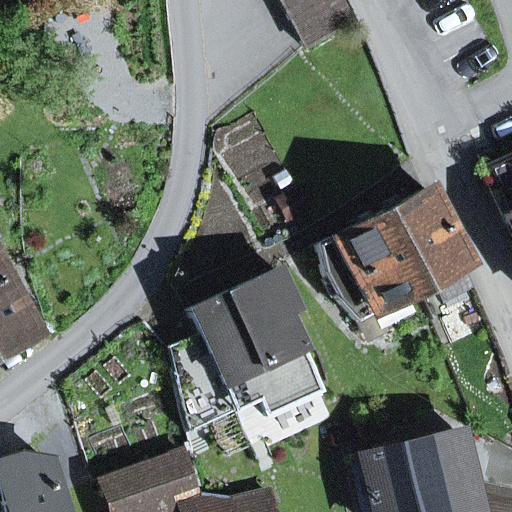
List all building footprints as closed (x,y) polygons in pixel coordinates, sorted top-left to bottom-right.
[(277,0),(302,47),(350,22),(338,0),(277,0)] [(502,213),(511,235),(511,152),(481,167),(502,213)] [(309,180),(283,192),(295,216),(321,204),(309,180)] [(440,301),(470,285),(463,263),(425,190),(377,214),(415,288),(429,281),(440,301)] [(336,298),(354,319),(415,288),(377,214),(314,245),(336,298)] [(197,336),(206,356),(169,369),(184,433),(259,400),(267,416),(323,391),(284,313),(293,309),(275,270),(185,310),(197,336)] [(0,343),(23,332),(0,288),(0,343)] [(169,369),(206,356),(197,336),(163,347),(169,369)] [(358,456),(370,511),(444,511),(432,457),(442,455),(437,437),(358,456)] [(181,452),(99,478),(109,511),(154,511),(196,498),(181,452)] [(0,511),(58,511),(46,461),(18,457),(0,461),(0,511)] [(230,511),(271,511),(267,492),(228,502),(230,511)] [(154,511),(230,511),(228,502),(196,498),(154,511)]
